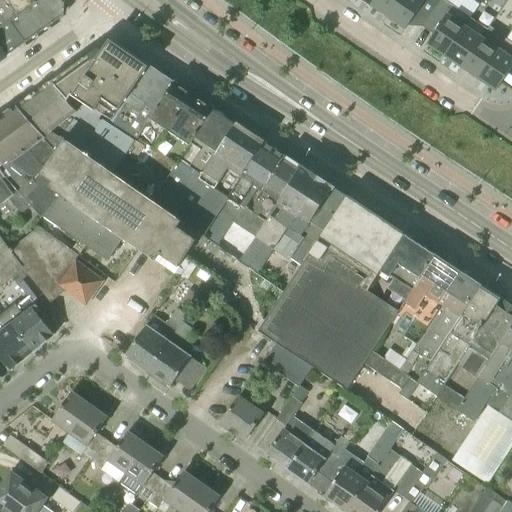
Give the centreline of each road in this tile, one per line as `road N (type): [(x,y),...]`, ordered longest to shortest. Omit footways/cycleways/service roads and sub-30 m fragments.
road 1 (secondary): [(511,249),(163,10)]
road 2 (residential): [(303,511),(76,359),(61,359),(0,407)]
road 3 (residential): [(506,128),(321,0)]
road 4 (residential): [(115,0),(0,84)]
